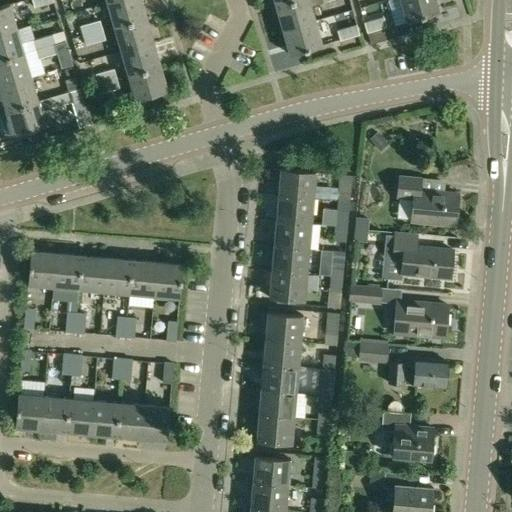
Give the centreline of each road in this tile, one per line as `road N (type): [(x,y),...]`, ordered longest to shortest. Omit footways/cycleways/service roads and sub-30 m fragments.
road 1 (secondary): [(475,511),(508,79)]
road 2 (residential): [(204,462),(229,185),(219,135)]
road 3 (unclassified): [(219,135),(348,101),(508,79)]
road 4 (unclassified): [(0,198),(219,135)]
road 5 (residential): [(204,462),(0,445)]
road 6 (residential): [(195,511),(0,494)]
road 7 (residential): [(0,357),(10,249),(0,200)]
road 8 (residential): [(235,0),(240,18),(206,85),(219,135)]
